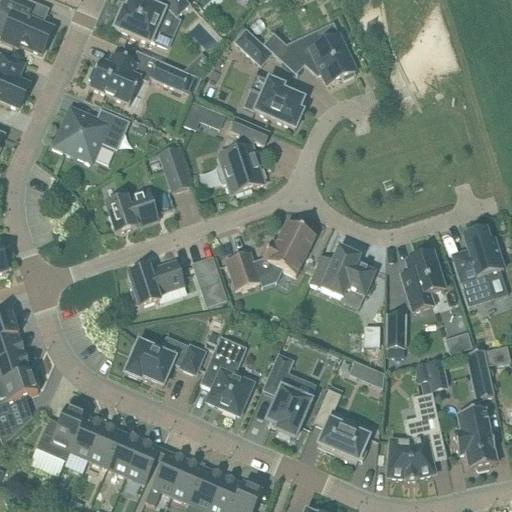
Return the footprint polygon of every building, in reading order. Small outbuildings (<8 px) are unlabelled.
[(4,0),(0,10),(0,13),(2,10),(13,15),(0,43),(19,51),(20,48),(42,58),(53,31),(28,20),(34,5),(21,0),(4,0)] [(143,0),(142,4),(132,0),(130,0),(125,13),(123,12),(115,31),(150,47),(151,44),(155,46),(167,18),(163,16),(166,10),(176,21),(190,8),(182,0),(143,0)] [(200,22),(191,32),(207,47),(216,37),(200,22)] [(246,32),(234,45),(261,70),(272,58),(262,49),(263,48),(246,32)] [(285,49),(273,37),(263,48),(262,49),(272,58),(282,65),(290,54),(317,79),(320,78),(326,89),(342,81),(344,84),(354,79),(353,76),(356,74),(339,38),(325,45),(323,41),(315,35),(285,49)] [(0,104),(18,112),(30,86),(19,81),(24,68),(23,68),(24,66),(2,57),(1,58),(0,58),(0,104)] [(108,67),(101,63),(98,69),(94,70),(89,81),(91,85),(89,91),(129,108),(140,82),(149,86),(151,82),(193,101),(201,82),(197,81),(183,75),(157,63),(152,76),(137,70),(137,68),(112,57),(108,67)] [(210,65),(202,57),(183,75),(197,81),(210,65)] [(262,84),(256,81),(249,96),(255,99),(259,100),(253,115),(295,133),(302,115),(299,113),(303,102),(282,93),(284,89),(268,82),(266,86),(262,84)] [(192,105),(186,120),(199,125),(202,124),(207,111),(192,105)] [(117,154),(129,125),(101,113),(96,124),(71,114),(63,134),(60,132),(52,150),(70,158),(71,155),(91,164),(99,146),(117,154)] [(221,169),(217,171),(222,188),(226,186),(230,198),(264,187),(252,149),(254,145),(263,149),(270,135),(237,121),(231,135),(240,139),(236,150),(220,155),(221,159),(218,160),(221,169)] [(178,151),(158,157),(171,197),(191,190),(178,151)] [(148,194),(106,208),(115,237),(157,223),(148,194)] [(250,255),(225,264),(235,295),(260,286),(258,279),(269,276),(273,268),(296,280),(315,240),(287,226),(276,247),(271,244),(262,262),(253,265),(250,255)] [(468,255),(453,259),(463,293),(468,311),(494,303),(489,285),(485,286),(483,279),(504,273),(495,243),(489,244),(485,231),(463,238),(468,255)] [(360,260),(339,250),(330,270),(318,265),(309,287),(342,301),(346,292),(364,299),(375,275),(357,267),(360,260)] [(0,276),(7,274),(6,271),(8,270),(5,259),(2,260),(0,253),(0,276)] [(409,276),(401,279),(412,315),(433,309),(429,297),(444,293),(433,256),(427,258),(426,256),(410,260),(411,263),(405,265),(409,276)] [(149,274),(148,271),(128,278),(133,294),(131,294),(135,309),(138,308),(139,311),(159,304),(157,297),(183,289),(176,265),(149,274)] [(221,285),(200,292),(206,311),(227,304),(221,285)] [(438,313),(449,355),(470,350),(459,308),(438,313)] [(0,342),(18,336),(11,317),(0,320),(0,342)] [(405,319),(387,319),(386,351),(404,350),(405,319)] [(366,331),(365,350),(379,350),(380,331),(366,331)] [(0,364),(24,356),(18,336),(0,342),(0,364)] [(247,351),(220,340),(199,388),(212,393),(208,405),(239,418),(252,387),(235,379),(247,351)] [(132,358),(124,377),(141,384),(142,381),(162,390),(172,367),(181,370),(180,371),(195,377),(205,355),(190,349),(186,359),(176,355),(174,360),(138,345),(136,348),(133,349),(131,355),(132,358)] [(507,350),(484,355),(487,369),(510,365),(507,350)] [(484,354),(467,358),(477,404),(494,400),(484,354)] [(24,356),(0,364),(0,385),(31,375),(24,356)] [(294,364),(278,357),(262,394),(277,400),(267,424),(277,429),(275,434),(278,435),(277,439),(289,444),(291,440),(294,442),(310,404),(292,396),(298,381),(288,377),(294,364)] [(425,367),(429,384),(431,395),(449,392),(442,363),(425,367)] [(349,364),(345,380),(378,390),(383,374),(349,364)] [(425,367),(414,369),(418,386),(429,384),(425,367)] [(38,395),(31,375),(0,385),(0,419),(10,416),(7,406),(38,395)] [(342,398),(328,393),(314,426),(326,431),(318,448),(335,455),(334,459),(356,468),(358,463),(362,465),(367,454),(363,453),(368,440),(353,434),(357,425),(334,415),(342,398)] [(416,421),(403,424),(407,443),(390,442),(390,445),(388,445),(387,458),(389,458),(387,480),(405,482),(405,484),(417,483),(417,481),(434,477),(430,457),(444,454),(432,396),(411,401),(416,421)] [(65,465),(85,419),(66,411),(53,440),(43,436),(36,452),(65,465)] [(484,412),(457,418),(461,434),(453,435),(458,459),(466,457),(469,473),(475,471),(478,474),(489,472),(490,468),(497,467),(494,452),(491,438),(490,438),(484,412)] [(104,427),(85,419),(65,465),(66,465),(70,456),(88,464),(104,427)] [(13,423),(0,426),(0,440),(2,448),(17,435),(13,423)] [(123,435),(104,427),(88,464),(107,472),(123,435)] [(141,443),(123,435),(107,472),(126,480),(141,443)] [(161,451),(142,443),(126,480),(145,488),(161,451)] [(171,499),(186,463),(167,454),(145,506),(155,510),(161,495),(171,499)] [(189,507),(205,471),(186,463),(171,499),(189,507)] [(199,511),(209,511),(224,479),(205,471),(189,507),(199,511)] [(231,511),(243,487),(224,479),(209,511),(231,511)] [(243,487),(231,511),(254,511),(262,495),(243,487)] [(59,510),(62,502),(50,496),(47,505),(59,510)] [(80,511),(82,508),(70,503),(67,511),(68,511),(80,511)]
